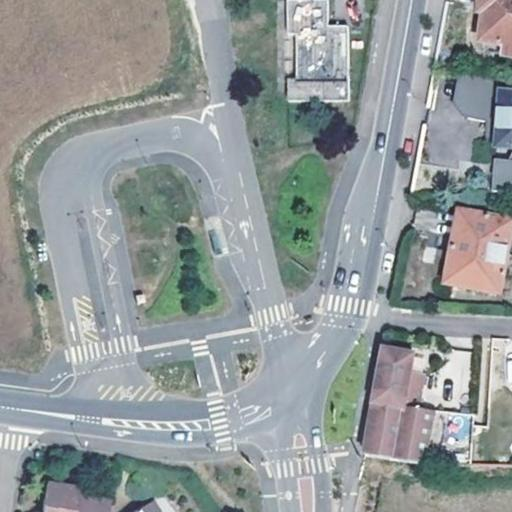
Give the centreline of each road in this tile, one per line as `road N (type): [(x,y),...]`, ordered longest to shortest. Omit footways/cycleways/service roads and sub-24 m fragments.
road 1 (secondary): [(410,0),(352,294),(339,326),(289,394)]
road 2 (secondary): [(11,408),(192,426),(235,419),(289,394)]
road 3 (secondary): [(324,511),(310,423),(289,394)]
